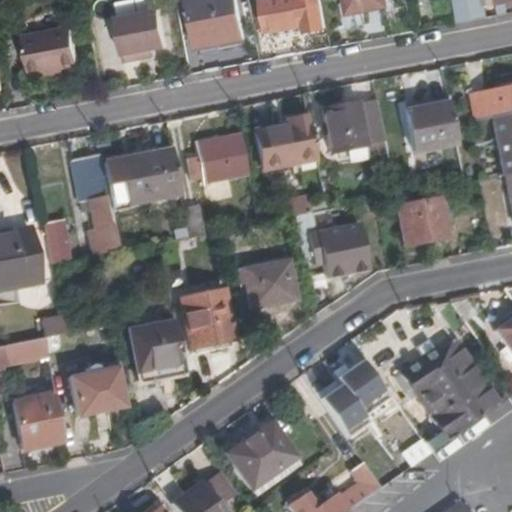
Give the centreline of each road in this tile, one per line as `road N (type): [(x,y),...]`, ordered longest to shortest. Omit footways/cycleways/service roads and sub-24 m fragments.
road 1 (residential): [(0,129),(511,34)]
road 2 (residential): [(511,265),(389,289),(112,471)]
